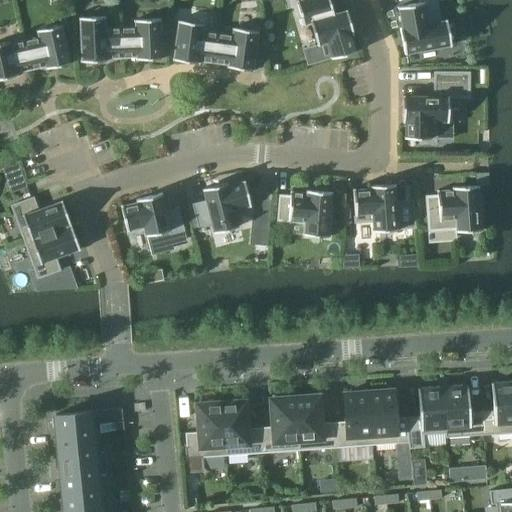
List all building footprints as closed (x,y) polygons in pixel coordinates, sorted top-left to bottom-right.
[(298,0),(297,1),(304,26),(305,25),(305,24),(311,22),(318,46),(319,45),(319,44),(327,41),(332,57),(330,57),(331,59),(356,52),(357,51),(356,50),(355,50),(351,35),(352,34),(352,36),(354,35),(347,9),(345,10),(345,11),(334,14),(329,0),(303,0),(299,2),(298,0)] [(420,0),(421,3),(398,7),(398,9),(399,9),(403,29),(402,29),(402,28),(400,28),(405,54),(407,54),(406,53),(449,45),(450,46),(451,46),(446,19),(445,20),(445,21),(441,22),(437,0),(420,0)] [(80,19),(82,60),(81,60),(81,62),(107,61),(107,59),(106,59),(106,58),(121,57),(120,29),(105,29),(104,18),(106,18),(105,16),(79,18),(79,19),(80,19)] [(120,29),(121,57),(137,57),(137,58),(136,58),(136,60),(163,59),(162,57),(161,57),(160,21),(161,21),(161,19),(134,20),(134,22),(136,22),(136,28),(120,29)] [(179,22),(174,58),(173,58),(172,60),(199,63),(199,62),(198,61),(198,60),(213,62),(217,34),(202,32),(203,26),(204,26),(204,24),(178,20),(178,22),(179,22)] [(24,41),(30,69),(46,66),(46,67),(45,67),(45,69),(71,63),(71,62),(69,62),(61,26),(63,26),(62,24),(36,30),(37,32),(38,32),(39,38),(24,41)] [(233,36),(217,34),(213,62),(229,64),(229,66),(227,66),(227,67),(254,71),(254,69),(253,69),(254,61),(264,62),(263,43),(256,43),(257,33),(259,33),(259,31),(232,28),(232,30),(234,30),(233,36)] [(24,41),(9,45),(8,44),(10,43),(9,42),(0,43),(0,79),(17,76),(17,74),(15,74),(15,73),(30,70),(24,41)] [(447,122),(448,122),(448,97),(469,97),(469,73),(435,73),(435,97),(404,96),(404,95),(403,95),(403,122),(404,122),(404,121),(406,121),(406,137),(404,136),(404,138),(420,138),(420,143),(435,143),(435,138),(438,138),(438,121),(447,121),(447,122)] [(488,173),(479,173),(476,173),(476,182),(482,182),(482,185),(488,185),(488,173)] [(213,233),(239,227),(238,225),(237,225),(235,217),(252,212),(244,180),(243,180),(243,182),(227,186),(227,184),(228,184),(228,182),(202,189),(202,190),(204,190),(206,200),(193,204),(198,227),(212,224),(214,231),(212,231),(213,233)] [(353,189),(355,222),(373,221),(374,230),(372,230),(372,231),(416,228),(414,200),(396,201),(395,186),(396,186),(396,184),(369,186),(369,187),(370,187),(371,189),(355,190),(355,189),(353,189)] [(438,196),(426,196),(429,231),(457,229),(457,230),(455,230),(455,232),(482,230),(482,228),(481,229),(478,188),(479,187),(479,186),(452,188),(452,189),(454,189),(454,191),(439,192),(439,190),(437,190),(438,196)] [(279,195),(277,220),(282,221),(288,221),(288,223),(290,223),(290,221),(303,222),(305,223),(304,233),(303,233),(302,235),(329,237),(329,235),(328,235),(331,194),(332,194),(333,193),(310,191),(306,190),(306,192),(307,192),(307,194),(292,192),(292,191),(291,191),(290,196),(279,195)] [(272,194),(254,192),(250,244),(268,246),(272,194)] [(122,205),(121,205),(128,234),(145,229),(146,234),(145,234),(145,236),(169,230),(170,234),(184,231),(179,207),(165,210),(161,195),(162,195),(162,193),(136,199),(136,201),(138,201),(138,202),(123,206),(122,205)] [(24,242),(71,225),(62,200),(60,200),(60,202),(38,210),(34,197),(11,205),(24,242)] [(80,249),(71,225),(24,242),(38,279),(60,270),(61,270),(56,257),(78,249),(78,250),(80,249)] [(344,266),(347,266),(358,265),(357,255),(344,256),(344,266)] [(69,267),(61,270),(60,270),(67,289),(76,288),(69,267)] [(481,411),(483,435),(511,433),(511,381),(491,383),(493,410),(481,411)] [(483,435),(481,411),(469,412),(467,384),(442,386),(446,438),(483,435)] [(409,443),(409,449),(425,448),(424,435),(445,433),(445,438),(446,438),(442,386),(418,388),(420,416),(407,417),(409,441),(409,443)] [(369,391),(372,445),(409,443),(409,441),(407,417),(396,418),(394,390),(369,391)] [(336,448),(372,445),(369,391),(344,393),(346,421),(334,422),(336,448)] [(336,448),(334,422),(322,423),(320,395),(295,397),(299,451),(336,448)] [(262,453),(299,451),(295,397),(270,398),(272,426),(260,427),(262,453)] [(262,453),(260,427),(248,428),(246,400),(221,402),(225,456),(262,453)] [(187,459),(225,456),(221,402),(196,404),(198,432),(185,433),(187,459)] [(116,511),(117,511),(113,471),(108,431),(124,429),(122,408),(55,415),(64,511),(116,511)] [(475,479),(486,478),(485,466),(474,467),(475,479)] [(411,469),(398,470),(399,480),(412,479),(411,469)] [(337,491),(336,479),(323,480),(324,492),(337,491)] [(511,511),(511,488),(489,490),(491,505),(495,504),(496,511),(511,511)] [(441,490),(429,491),(430,499),(442,498),(441,490)] [(430,499),(429,491),(417,492),(417,501),(430,499)] [(398,494),(386,496),(387,504),(399,502),(398,494)] [(387,504),(386,496),(374,497),(374,505),(387,504)] [(186,499),(187,508),(195,507),(194,498),(186,499)] [(356,499),(344,500),(345,508),(357,507),(356,499)] [(345,508),(344,500),(332,501),(333,509),(345,508)] [(315,503),(303,504),(304,511),(305,511),(316,511),(315,503)]
